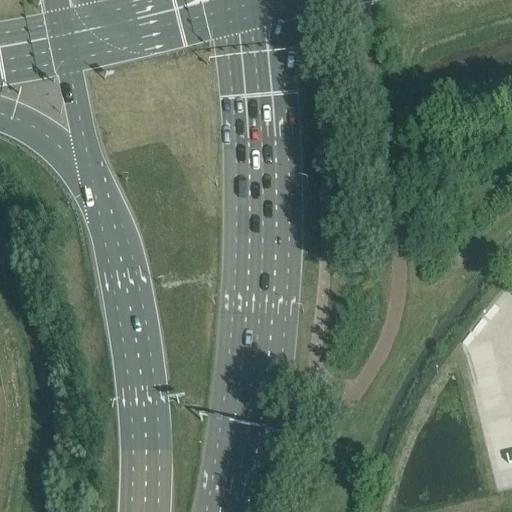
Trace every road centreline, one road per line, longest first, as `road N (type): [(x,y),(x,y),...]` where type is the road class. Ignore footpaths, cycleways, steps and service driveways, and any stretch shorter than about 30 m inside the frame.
road 1 (secondary): [(228,511),(257,317),(261,154)]
road 2 (secondary): [(95,195),(133,374),(137,511)]
road 3 (primary): [(64,49),(249,11)]
road 4 (primary): [(261,154),(283,133),(287,43),(318,0)]
road 5 (secondary): [(64,49),(95,195)]
road 6 (secondary): [(261,154),(249,11)]
road 7 (primary): [(0,113),(68,155),(95,195)]
